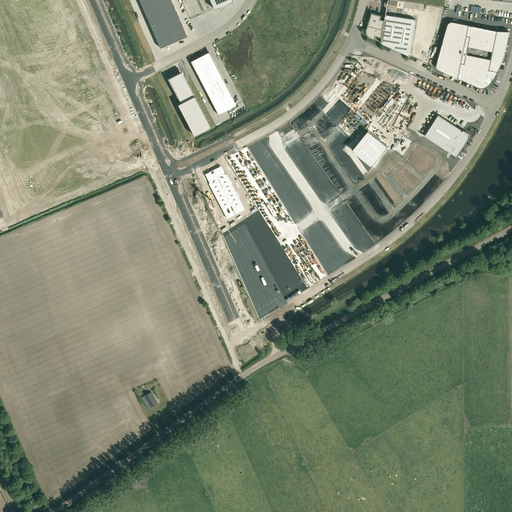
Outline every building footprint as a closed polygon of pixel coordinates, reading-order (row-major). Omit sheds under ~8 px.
[(171,0),(139,0),(160,48),(187,36),(171,0)] [(209,0),(214,9),(233,1),(232,0),(209,0)] [(371,1),(370,8),(384,11),(386,4),(371,1)] [(366,31),(366,32),(366,33),(366,34),(367,35),(368,36),(368,37),(369,37),(370,38),(375,40),(376,36),(382,38),(381,43),(410,56),(416,19),(386,15),(385,20),(381,19),(382,15),(381,14),(381,15),(372,12),(369,21),(366,22),(368,23),(366,29),(366,30),(366,31)] [(461,80),(461,79),(478,87),(479,87),(480,87),(481,87),(482,88),(483,87),(485,87),(486,87),(486,86),(487,86),(488,85),(489,85),(494,79),(498,72),(501,65),(502,61),(505,54),(507,48),(509,38),(510,31),(497,31),(453,22),(452,22),(451,22),(450,22),(449,22),(449,23),(448,24),(448,25),(447,25),(436,64),(436,65),(436,66),(436,67),(437,67),(437,68),(438,69),(439,69),(461,80)] [(208,52),(191,61),(218,115),(236,105),(208,52)] [(194,135),(210,126),(181,71),(168,78),(180,102),(178,104),(194,135)] [(17,72),(0,79),(0,101),(25,91),(17,72)] [(469,135),(462,131),(463,130),(439,115),(425,136),(456,156),(457,155),(456,155),(469,135)] [(327,124),(329,129),(336,126),(332,117),(330,118),(332,122),(327,124)] [(401,127),(397,130),(392,125),(390,127),(400,136),(405,131),(401,127)] [(305,139),(307,142),(316,135),(311,129),(306,134),(308,136),(305,139)] [(352,150),(372,166),(388,146),(368,130),(352,150)] [(391,149),(381,158),(384,161),(385,161),(389,165),(391,163),(387,159),(394,152),(391,149)] [(444,152),(442,154),(449,160),(451,158),(444,152)] [(221,166),(205,174),(209,182),(208,183),(222,209),(227,218),(244,208),(240,200),(226,174),(225,174),(221,166)] [(409,169),(406,172),(411,178),(415,175),(409,169)] [(366,187),(368,189),(372,186),(368,180),(364,183),(366,187)] [(151,392),(145,396),(151,406),(158,402),(151,392)]
